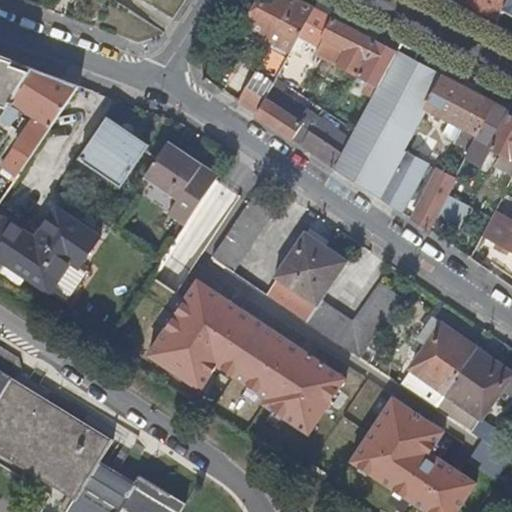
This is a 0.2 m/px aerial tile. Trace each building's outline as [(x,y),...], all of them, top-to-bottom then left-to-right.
[(307,30),(317,11),(295,0),(268,0),(251,32),(275,45),(293,54),(307,30)] [(511,1),(511,0),(468,0),(465,5),(500,24),(507,12),(511,1)] [(317,11),(307,30),(322,38),(337,10),(321,2),(317,11)] [(400,54),(337,20),(318,56),(371,84),(364,97),(374,102),(400,54)] [(293,54),(275,45),(260,74),(278,84),(293,54)] [(404,46),(400,54),(417,63),(422,55),(404,46)] [(354,139),(339,167),(383,197),(407,151),(430,110),(446,79),(417,63),(400,54),(374,102),(354,139)] [(0,103),(10,107),(34,69),(0,55),(0,103)] [(10,107),(2,119),(12,125),(24,108),(37,117),(3,167),(11,172),(14,168),(23,174),(82,86),(34,69),(10,107)] [(278,84),(260,74),(244,102),(262,114),(275,89),(278,84)] [(497,106),(446,79),(430,110),(455,123),(449,133),(475,148),(497,106)] [(275,89),(262,114),(297,139),(304,127),(313,133),(306,145),(339,167),(354,139),(275,89)] [(511,113),(497,106),(475,148),(470,158),(486,167),(495,151),(508,157),(502,170),(511,175),(511,113)] [(108,117),(80,158),(107,177),(129,173),(149,146),(133,134),(136,130),(135,127),(132,124),(129,122),(125,122),(122,127),(108,117)] [(313,133),(304,127),(297,139),(306,145),(313,133)] [(170,143),(146,178),(181,203),(171,216),(188,229),(222,179),(170,143)] [(431,163),(407,151),(383,197),(405,212),(431,163)] [(432,230),(459,178),(443,169),(416,220),(432,230)] [(452,195),(443,213),(462,222),(470,204),(452,195)] [(278,213),(256,198),(216,258),(237,273),(278,213)] [(62,209),(40,239),(0,211),(0,272),(3,275),(10,264),(53,294),(74,262),(83,268),(105,237),(62,209)] [(511,248),(511,217),(499,211),(487,235),(511,248)] [(283,282),(273,297),(364,358),(405,300),(384,285),(358,322),(326,300),(352,263),(309,233),(278,279),(283,282)] [(450,395),(480,351),(445,326),(414,370),(450,395)] [(511,378),(511,371),(480,351),(450,395),(440,409),(475,432),(501,394),(511,378)] [(0,447),(22,461),(79,497),(70,511),(180,511),(188,501),(142,472),(136,482),(103,461),(117,437),(114,435),(112,438),(14,378),(14,379),(0,371),(0,447)] [(511,397),(511,378),(501,394),(510,401),(511,397)] [(397,398),(355,463),(429,511),(462,511),(482,481),(428,446),(441,426),(397,398)]
